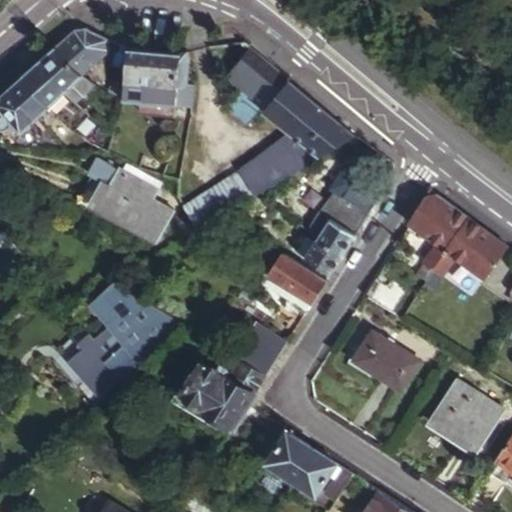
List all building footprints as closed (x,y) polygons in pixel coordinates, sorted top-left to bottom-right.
[(75,28),(0,96),(0,103),(8,113),(6,115),(4,117),(3,117),(2,119),(2,120),(2,122),(3,123),(3,124),(4,125),(5,126),(6,127),(7,128),(8,128),(10,128),(11,128),(12,127),(13,126),(15,125),(16,123),(24,132),(52,105),(72,122),(86,107),(79,100),(67,91),(84,74),(111,49),(110,38),(87,26),(75,28)] [(292,79),(253,46),(230,74),(268,108),(292,79)] [(180,53),(130,49),(125,99),(177,105),(179,82),(188,83),(191,59),(189,51),(180,53)] [(79,100),(97,82),(84,74),(67,91),(79,100)] [(357,134),(292,79),(268,108),(265,111),(292,133),(240,171),(186,205),(201,228),(213,221),(236,206),(254,196),(257,194),(262,191),(286,177),(291,173),(303,166),(304,166),(346,141),(357,134)] [(179,82),(177,105),(190,106),(193,84),(188,83),(179,82)] [(199,154),(174,145),(165,170),(190,180),(199,154)] [(104,181),(92,202),(137,227),(158,190),(102,159),(93,175),(104,181)] [(291,173),(286,177),(305,186),(302,189),(322,205),(332,196),(304,166),(303,166),(291,173)] [(472,217),(440,193),(427,196),(411,222),(437,241),(423,260),(435,268),(472,217)] [(254,196),(236,206),(246,215),(261,205),(254,196)] [(344,254),(357,234),(327,214),(318,216),(311,228),(314,233),(320,238),(344,254)] [(509,245),(472,217),(435,268),(443,275),(456,255),(486,277),(509,245)] [(317,241),(308,236),(298,251),(307,257),(317,241)] [(344,254),(320,238),(317,241),(307,257),(333,273),(344,254)] [(329,279),(285,252),(265,282),(309,310),(324,286),(329,279)] [(180,320),(115,279),(114,279),(98,298),(89,307),(105,322),(115,309),(125,299),(161,322),(149,334),(126,345),(105,324),(67,361),(102,397),(117,382),(180,320)] [(265,282),(260,291),(304,318),(309,310),(265,282)] [(115,309),(105,322),(109,326),(126,345),(149,334),(161,322),(125,299),(115,309)] [(239,356),(242,358),(268,374),(289,342),(260,324),(239,356)] [(422,361),(374,329),(355,359),(403,390),(422,361)] [(247,408),(268,374),(242,358),(231,376),(228,374),(232,368),(228,365),(223,364),(220,369),(204,359),(184,392),(220,415),(217,420),(233,430),(247,408)] [(503,409),(462,382),(434,424),(476,451),(503,409)] [(339,462),(290,431),(270,461),(319,492),(339,462)] [(511,436),(498,459),(511,468),(511,436)] [(355,472),(343,464),(326,490),(338,498),(355,472)] [(416,511),(381,489),(366,511),(416,511)] [(125,511),(108,501),(100,511),(125,511)]
